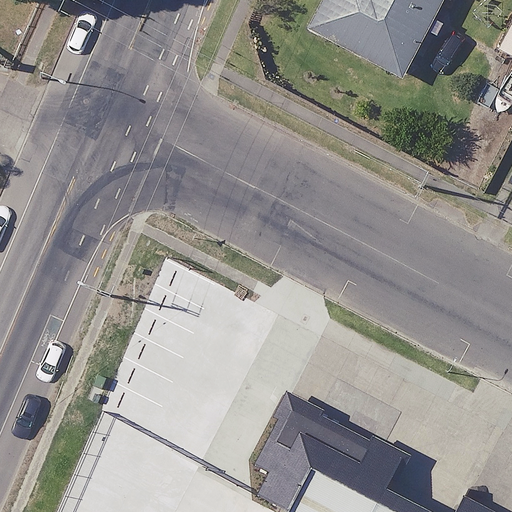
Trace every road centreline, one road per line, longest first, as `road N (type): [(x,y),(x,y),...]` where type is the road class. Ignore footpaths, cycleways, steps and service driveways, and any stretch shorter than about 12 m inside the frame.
road 1 (residential): [(106,109),(511,320)]
road 2 (tertiary): [(0,358),(106,109)]
